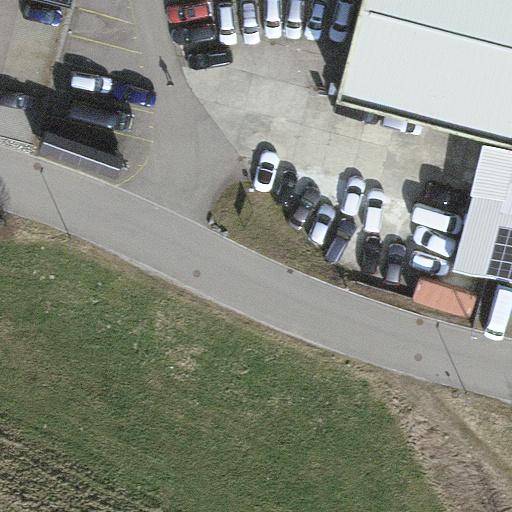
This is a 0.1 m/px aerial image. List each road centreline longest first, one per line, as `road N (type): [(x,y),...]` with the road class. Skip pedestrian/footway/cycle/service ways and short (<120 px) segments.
road 1 (residential): [(0,179),(396,345),(511,374)]
road 2 (track): [(396,345),(511,457)]
